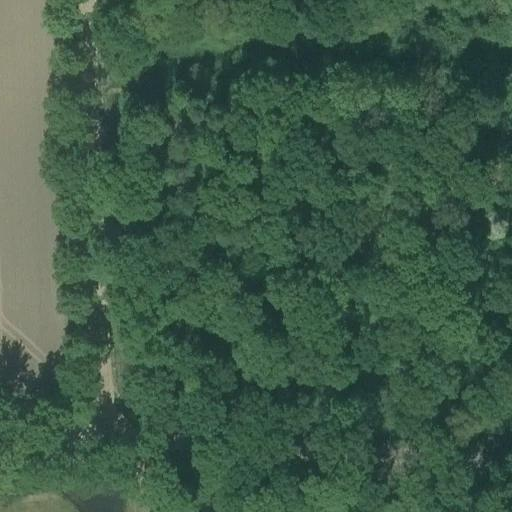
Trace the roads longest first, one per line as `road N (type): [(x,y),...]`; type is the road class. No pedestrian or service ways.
road 1 (unclassified): [(511,471),(0,432)]
road 2 (track): [(86,438),(81,0)]
